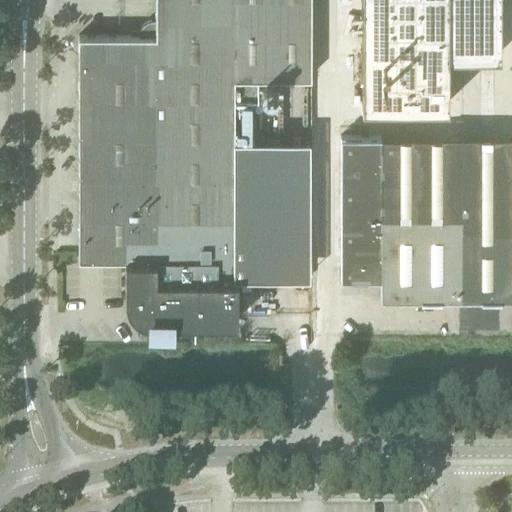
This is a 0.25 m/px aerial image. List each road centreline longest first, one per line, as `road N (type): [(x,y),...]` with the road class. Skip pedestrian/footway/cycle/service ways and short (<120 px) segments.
road 1 (tertiary): [(83,479),(186,461),(282,458),(458,469)]
road 2 (tertiary): [(24,376),(23,0)]
road 3 (tertiary): [(24,376),(23,499)]
